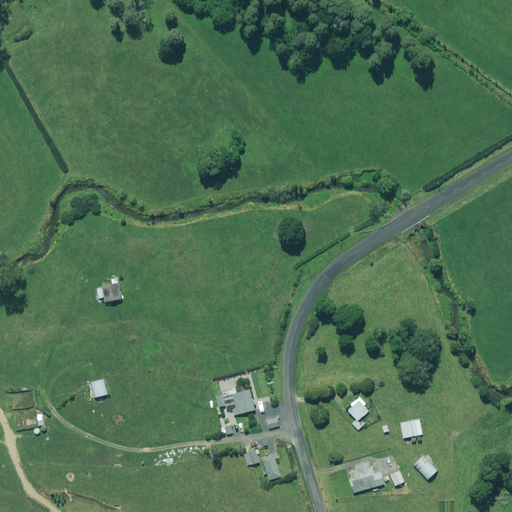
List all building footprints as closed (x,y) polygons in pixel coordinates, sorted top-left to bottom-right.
[(122,300),(120,284),(98,288),(100,299),(105,298),(106,302),(122,300)] [(108,395),(104,380),(92,383),(96,398),(108,395)] [(238,415),(256,411),(253,397),(256,396),(254,390),(236,394),(235,389),(223,392),(224,395),(217,396),(219,407),(226,405),(227,410),(232,409),(234,416),(238,415)] [(353,407),(349,411),(358,422),(369,412),(364,406),(366,404),(360,397),(351,405),(353,407)] [(280,426),(277,417),(267,421),(270,429),(280,426)] [(363,428),(356,421),(353,424),(359,431),(363,428)] [(423,435),(421,421),(402,423),(404,438),(423,435)] [(233,433),(231,424),(225,426),(228,435),(233,433)] [(260,463),(256,450),(246,453),(248,459),(251,458),(253,465),(260,463)] [(281,478),(275,455),(263,458),(269,481),(281,478)] [(431,460),(426,455),(414,465),(428,480),(438,471),(429,461),(431,460)] [(375,474),(373,466),(350,471),(352,477),(350,478),(354,493),(385,485),(382,473),(375,474)] [(405,483),(400,471),(391,475),(396,486),(405,483)]
